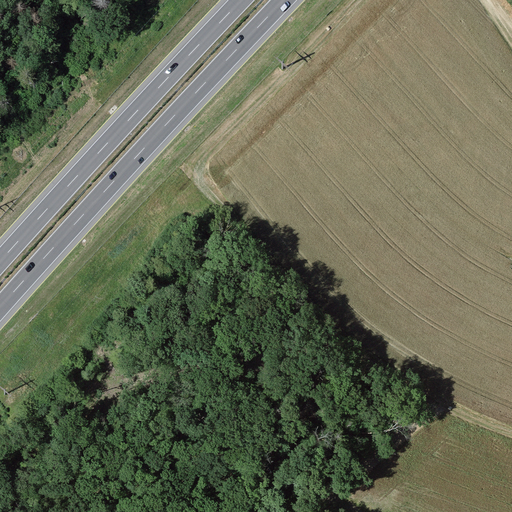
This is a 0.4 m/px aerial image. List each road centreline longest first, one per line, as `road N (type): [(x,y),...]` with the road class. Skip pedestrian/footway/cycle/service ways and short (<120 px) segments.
road 1 (motorway): [(0,307),(284,0)]
road 2 (track): [(511,432),(443,405),(364,357),(213,189)]
road 3 (motorway): [(241,0),(0,261)]
